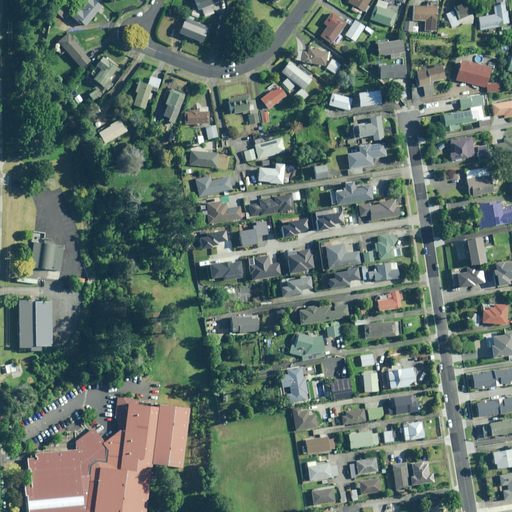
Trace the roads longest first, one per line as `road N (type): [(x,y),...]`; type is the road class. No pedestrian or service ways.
road 1 (residential): [(409,116),(470,511)]
road 2 (residential): [(155,50),(214,71),(243,67),(264,55),(308,0)]
